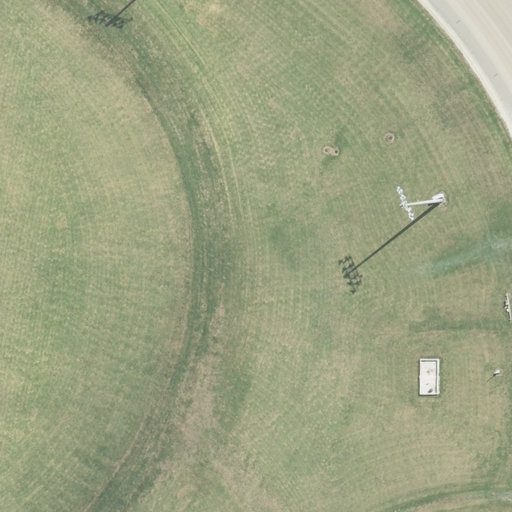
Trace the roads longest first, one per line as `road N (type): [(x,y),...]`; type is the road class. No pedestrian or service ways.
road 1 (track): [(119,0),(182,120),(200,237),(191,399),(104,511)]
road 2 (track): [(191,399),(270,511)]
